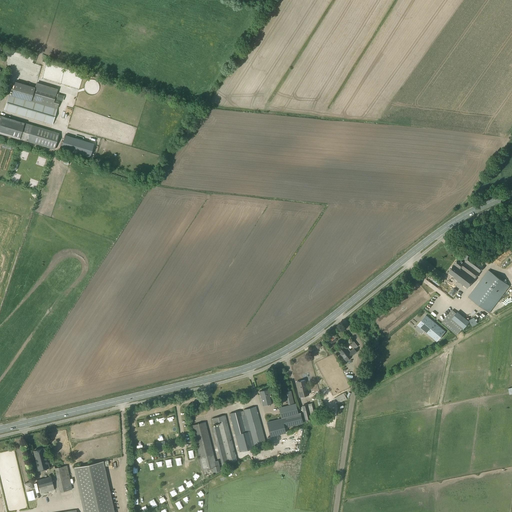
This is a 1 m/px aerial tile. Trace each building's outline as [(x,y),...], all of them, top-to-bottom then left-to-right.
[(9,95),(4,110),(53,125),(57,109),(9,95)] [(3,118),(0,126),(0,133),(54,150),(58,135),(3,118)] [(94,144),(67,136),(62,149),(90,157),(94,144)] [(459,257),(448,272),(454,276),(453,277),(467,288),(483,267),(469,256),(465,262),(459,257)] [(488,270),(468,297),(489,313),(509,286),(488,270)] [(457,312),(451,320),(462,329),(463,330),(469,322),(457,312)] [(427,315),(418,325),(437,342),(446,331),(427,315)] [(444,321),(442,323),(458,335),(463,330),(462,329),(451,320),(449,323),(446,323),(444,321)] [(343,347),(338,351),(341,355),(340,355),(342,357),(345,361),(356,353),(353,349),(350,351),(348,353),(346,351),(349,349),(345,346),(343,347)] [(305,380),(296,383),(300,397),(309,395),(305,380)] [(269,389),(259,391),(262,405),(272,403),(269,389)] [(339,404),(348,399),(345,394),(337,398),(339,404)] [(295,404),(279,408),(281,419),(298,414),(295,404)] [(308,405),(302,407),(305,419),(311,418),(310,415),(308,405)] [(256,407),(243,410),(253,448),(266,445),(256,407)] [(241,411),(229,414),(240,454),(251,451),(241,411)] [(281,419),(266,422),(269,431),(279,428),(302,422),(300,414),(298,414),(281,419)] [(216,417),(212,419),(213,423),(217,421),(218,426),(220,430),(228,463),(237,461),(225,415),(216,417)] [(205,422),(191,425),(199,458),(199,460),(202,470),(206,468),(207,470),(212,469),(213,472),(220,471),(218,461),(214,461),(205,422)] [(269,431),(270,437),(286,433),(284,427),(279,428),(269,431)] [(164,441),(155,442),(155,444),(156,446),(156,449),(165,448),(165,444),(164,441)] [(44,448),(33,450),(36,463),(38,471),(49,468),(49,467),(46,455),(44,448)] [(138,461),(143,459),(139,452),(134,455),(138,461)] [(114,511),(103,461),(74,467),(83,511),(114,511)] [(67,465),(55,468),(60,491),(72,489),(67,465)] [(51,476),(37,480),(41,493),(55,489),(51,476)] [(31,482),(24,483),(26,491),(33,489),(31,482)]
